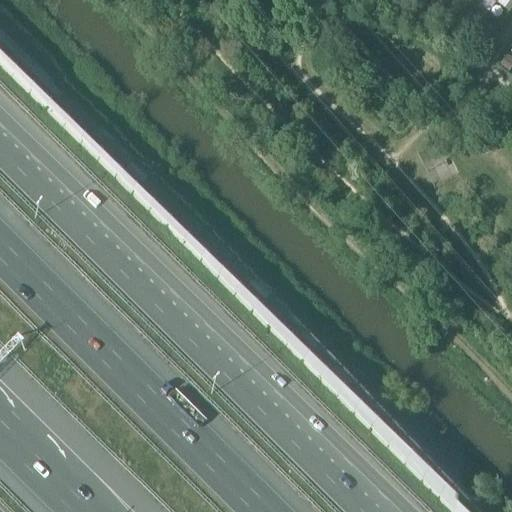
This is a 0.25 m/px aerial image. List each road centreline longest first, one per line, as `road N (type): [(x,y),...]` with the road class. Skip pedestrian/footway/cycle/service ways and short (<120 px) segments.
road 1 (motorway): [(369,511),(0,143)]
road 2 (motorway): [(262,511),(0,251)]
